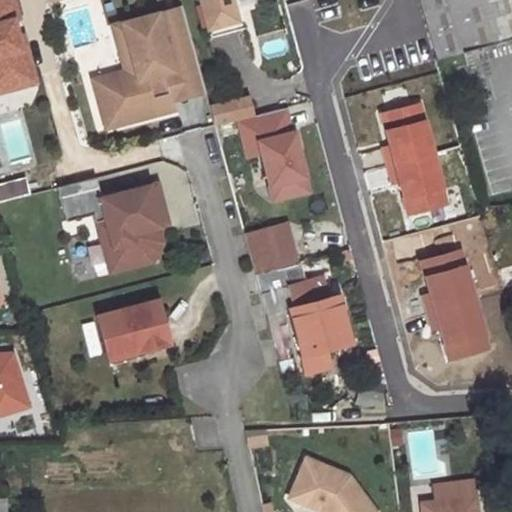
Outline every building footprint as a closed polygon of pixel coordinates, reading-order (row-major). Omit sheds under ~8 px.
[(26,74),(0,80),(0,92),(35,83),(13,0),(1,0),(7,21),(12,20),(26,74)] [(1,0),(0,0),(0,80),(26,74),(12,20),(7,21),(1,0)] [(261,0),(199,0),(208,29),(244,19),(241,10),(263,4),(261,0)] [(475,49),(511,38),(511,0),(418,0),(435,60),(475,49)] [(186,27),(181,8),(150,17),(155,35),(186,27)] [(199,73),(186,27),(155,35),(150,17),(122,24),(137,79),(95,91),(104,121),(173,102),(168,81),(199,73)] [(244,19),(208,29),(210,39),(246,29),(244,19)] [(125,72),(93,81),(95,91),(137,79),(122,24),(113,27),(125,72)] [(468,206),(442,72),(371,86),(382,145),(364,148),(378,224),(468,206)] [(204,93),(199,73),(168,81),(173,102),(204,93)] [(211,104),(215,122),(254,113),(249,94),(211,104)] [(106,129),(176,110),(173,102),(104,121),(106,129)] [(285,109),(239,121),(247,155),(261,151),(272,200),(310,192),(295,128),(291,129),(285,109)] [(0,182),(0,199),(29,193),(25,177),(0,182)] [(144,255),(149,250),(149,249),(151,243),(148,229),(153,228),(148,209),(153,207),(147,186),(100,199),(95,178),(56,188),(65,222),(102,212),(115,262),(144,255)] [(289,286),(305,282),(299,262),(288,223),(270,227),(244,235),(266,316),(290,309),(303,355),(350,342),(337,297),(295,308),(289,286)] [(169,344),(157,300),(97,317),(106,354),(136,347),(137,352),(169,344)] [(136,347),(106,354),(109,365),(138,358),(137,352),(136,347)] [(12,354),(0,354),(0,415),(28,406),(12,354)] [(305,458),(289,497),(319,509),(320,511),(375,511),(348,475),(305,458)] [(437,501),(419,504),(420,511),(475,511),(471,480),(434,484),(437,501)]
